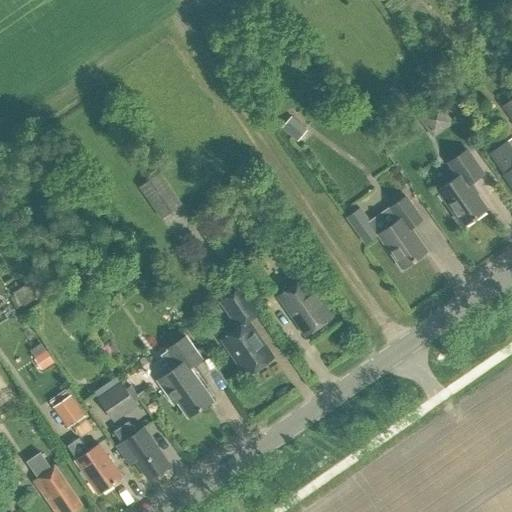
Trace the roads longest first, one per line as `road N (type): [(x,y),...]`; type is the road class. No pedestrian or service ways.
road 1 (tertiary): [(164,511),(511,270)]
road 2 (track): [(180,27),(401,347)]
